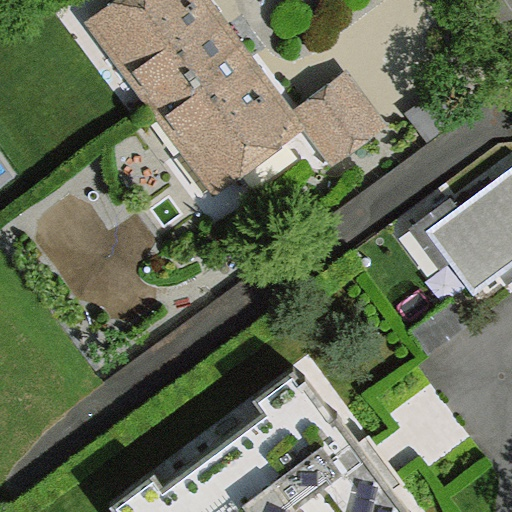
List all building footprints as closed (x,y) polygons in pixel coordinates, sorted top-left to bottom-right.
[(196,0),(125,0),(111,10),(139,47),(128,56),(162,101),(225,55),(213,38),(221,32),(196,0)] [(238,71),(225,55),(162,101),(195,147),(206,139),(234,176),(294,131),(245,65),(238,71)] [(384,125),(347,75),(299,112),(335,161),(384,125)] [(511,268),(511,169),(428,231),(476,295),(511,268)] [(407,511),(306,375),(161,485),(181,511),(407,511)]
